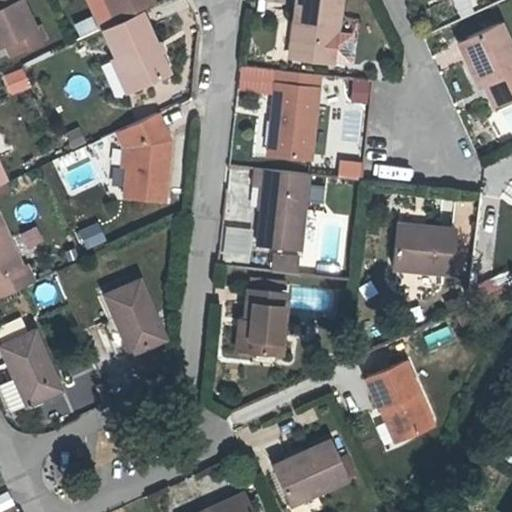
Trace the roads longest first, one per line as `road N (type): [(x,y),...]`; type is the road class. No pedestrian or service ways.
road 1 (residential): [(213,0),(221,20),(181,466),(81,511)]
road 2 (residential): [(430,166),(413,42),(393,0)]
